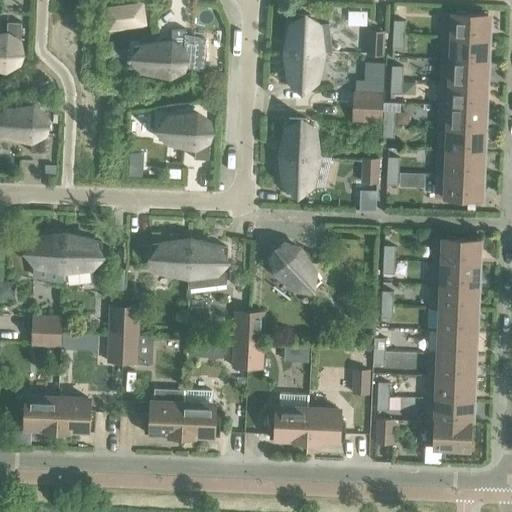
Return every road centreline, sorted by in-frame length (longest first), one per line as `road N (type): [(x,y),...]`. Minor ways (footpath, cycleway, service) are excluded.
road 1 (residential): [(508,482),(0,460)]
road 2 (residential): [(0,194),(240,202),(250,0)]
